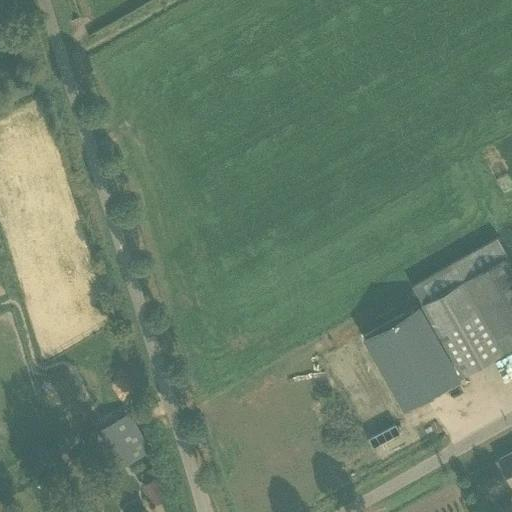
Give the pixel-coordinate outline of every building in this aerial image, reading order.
[(463,280),(507,256),(497,239),(411,287),(421,304),(463,280)] [(511,346),(511,265),(507,256),(463,280),(503,352),(511,346)] [(108,473),(150,450),(129,412),(88,435),(108,473)] [(511,452),(497,461),(510,487),(511,485),(511,452)] [(140,486),(150,505),(163,499),(153,479),(140,486)] [(511,511),(511,503),(500,508),(501,511),(511,511)]
